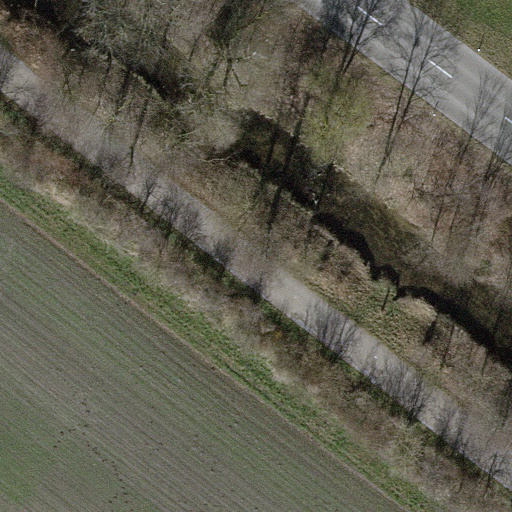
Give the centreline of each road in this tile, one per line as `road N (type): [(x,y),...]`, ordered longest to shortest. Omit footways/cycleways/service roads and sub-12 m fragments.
road 1 (track): [(511,463),(0,68)]
road 2 (tertiary): [(353,0),(511,120)]
